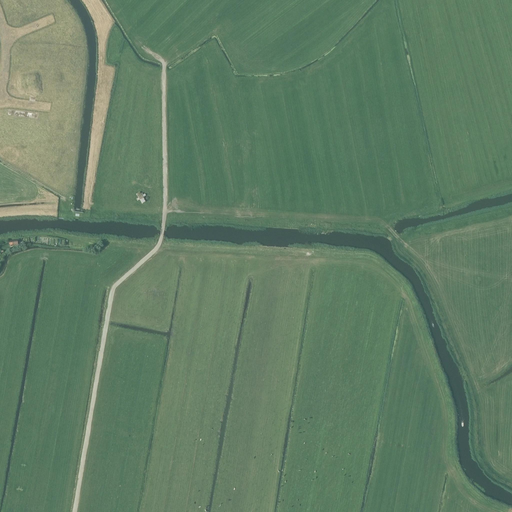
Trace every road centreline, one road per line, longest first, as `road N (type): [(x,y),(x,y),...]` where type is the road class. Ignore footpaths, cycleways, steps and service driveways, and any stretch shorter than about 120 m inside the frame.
road 1 (track): [(74,511),(112,291),(157,246),(171,208)]
road 2 (track): [(164,214),(164,63),(157,55)]
